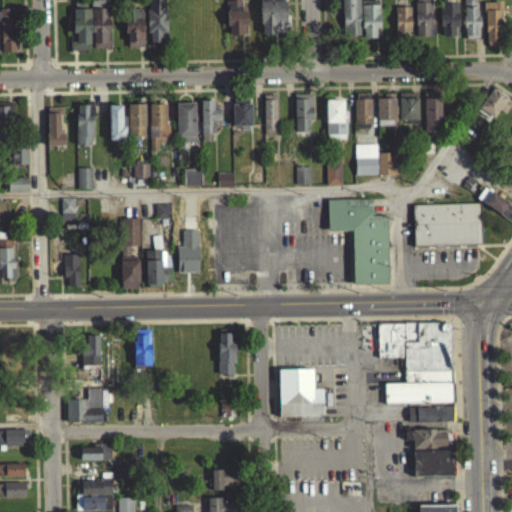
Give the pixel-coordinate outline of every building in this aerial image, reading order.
[(225,0),(227,42),(246,42),(245,13),(241,13),(240,0),(225,0)] [(477,46),(477,0),(462,0),(462,45),(477,46)] [(147,53),(166,52),(165,1),(146,1),(147,53)] [(415,43),(431,43),(430,1),(413,2),(415,43)] [(286,3),(259,3),(260,41),(286,41),(286,3)] [(340,3),(342,42),(359,42),(358,3),(340,3)] [(378,36),(378,8),(360,8),(361,45),(375,44),(375,36),(378,36)] [(483,8),(484,52),(501,52),(501,8),(483,8)] [(70,57),(87,58),(88,9),(71,9),(70,57)] [(457,10),(439,10),(439,43),(457,43),(457,10)] [(394,45),(410,45),(409,13),(393,14),(394,45)] [(0,58),(15,59),(15,16),(0,15),(0,40),(0,58)] [(108,56),(108,15),(91,15),(90,56),(108,56)] [(142,54),(141,16),(124,16),(125,55),(142,54)] [(490,127),(497,117),(504,121),(511,110),(490,95),(475,117),(490,127)] [(354,135),(370,135),(370,100),(354,100),(354,135)] [(375,105),(375,127),(394,127),(394,100),(383,100),(383,105),(375,105)] [(417,100),(397,100),(397,131),(417,131),(417,100)] [(422,140),(440,140),(441,100),(423,100),(422,140)] [(307,139),(307,127),(312,127),(312,101),(292,101),(293,139),(307,139)] [(263,141),(275,141),(274,102),(262,102),(263,141)] [(342,106),(324,107),(325,146),(345,146),(345,117),(342,118),(342,106)] [(199,107),(200,148),(211,148),(211,128),(219,128),(219,116),(212,116),(212,107),(199,107)] [(230,108),(231,134),(250,133),(249,107),(230,108)] [(175,110),(175,149),(194,149),(194,110),(175,110)] [(144,143),(143,111),(126,111),(127,143),(144,143)] [(166,111),(148,111),(148,157),(157,157),(157,149),(167,149),(166,111)] [(0,112),(0,134),(11,135),(11,112),(0,112)] [(92,151),(91,112),(74,112),(75,152),(92,151)] [(107,147),(124,147),(124,122),(120,122),(120,112),(108,112),(107,147)] [(353,151),(354,182),(397,182),(397,159),(375,160),(375,151),(353,151)] [(26,172),(26,154),(10,154),(10,171),(26,172)] [(324,192),(340,192),(339,166),(324,166),(324,192)] [(132,186),(147,185),(147,168),(131,168),(132,186)] [(309,173),(293,174),(294,191),(309,191),(309,173)] [(90,175),(76,175),(76,196),(90,196),(90,175)] [(199,192),(199,177),(183,176),(183,192),(199,192)] [(231,179),(215,180),(216,194),(231,194),(231,179)] [(6,198),(27,199),(27,185),(6,184),(6,198)] [(476,207),(511,230),(511,213),(484,195),(476,207)] [(388,282),(387,213),(371,213),(371,197),(326,197),(327,229),(351,228),(352,283),(388,282)] [(412,203),(480,201),(481,242),(413,244),(412,203)] [(73,224),(73,205),(60,205),(59,224),(73,224)] [(154,226),(169,225),(168,211),(153,211),(154,226)] [(138,253),(137,225),(119,225),(120,253),(138,253)] [(0,246),(0,290),(13,290),(12,247),(0,246)] [(143,258),(144,291),(170,290),(170,268),(161,268),(161,258),(143,258)] [(62,293),(77,293),(76,261),(61,262),(62,293)] [(119,296),(138,296),(137,265),(118,265),(119,296)] [(377,322),(378,356),(404,355),(405,382),(452,381),(449,321),(377,322)] [(216,382),(233,382),(233,340),(216,340),(216,382)] [(98,342),(84,342),(84,352),(80,352),(80,376),(97,376),(98,342)] [(1,343),(2,377),(16,377),(15,343),(1,343)] [(278,424),(321,423),(321,396),(311,396),(311,376),(277,376),(278,424)] [(100,395),(86,395),(86,406),(64,407),(65,429),(100,428),(100,395)] [(233,424),(233,404),(219,403),(218,424),(233,424)] [(17,414),(3,414),(3,430),(18,430),(17,414)] [(406,429),(451,428),(451,414),(406,415),(406,429)] [(411,455),(446,455),(446,436),(403,437),(403,447),(410,447),(411,455)] [(78,468),(109,467),(109,451),(78,452),(78,468)] [(452,482),(451,457),(411,458),(411,483),(452,482)] [(23,471),(0,471),(0,483),(23,483),(23,471)] [(237,493),(236,476),(209,477),(210,497),(221,497),(221,493),(237,493)] [(74,511),(109,511),(109,487),(74,488),(74,511)] [(24,504),(23,490),(2,490),(3,505),(24,504)]
